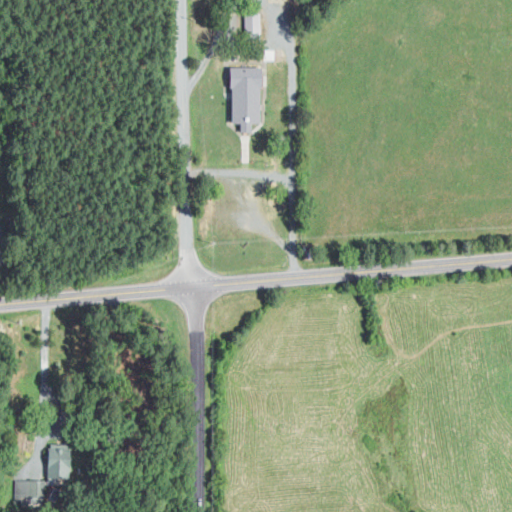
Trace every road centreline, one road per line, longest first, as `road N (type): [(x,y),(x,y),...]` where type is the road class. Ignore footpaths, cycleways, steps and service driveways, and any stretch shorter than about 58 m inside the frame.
road 1 (tertiary): [(0,301),(511,257)]
road 2 (residential): [(190,289),(185,0)]
road 3 (residential): [(196,511),(198,351),(190,289)]
